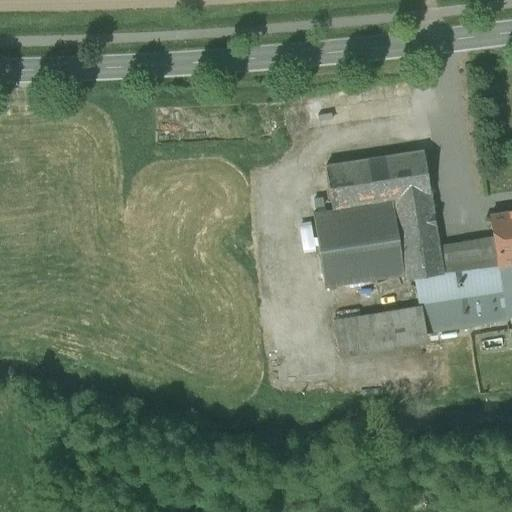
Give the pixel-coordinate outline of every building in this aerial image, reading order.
[(324,167),(331,208),(381,200),(392,199),(429,193),(422,151),(324,167)] [(441,273),(436,241),(429,193),(392,199),(404,275),(405,280),(415,279),(441,274),(441,273)] [(323,287),(404,275),(392,199),(381,200),(382,204),(312,214),(323,287)] [(505,314),(507,314),(511,313),(511,210),(488,214),(491,232),(497,264),(441,273),(441,274),(415,279),(419,301),(421,301),(502,289),(505,314)] [(436,241),(441,273),(497,264),(491,232),(436,241)] [(421,304),(425,333),(508,321),(507,314),(505,314),(502,289),(421,301),(421,304)] [(421,304),(331,317),(336,356),(427,343),(425,333),(421,304)]
